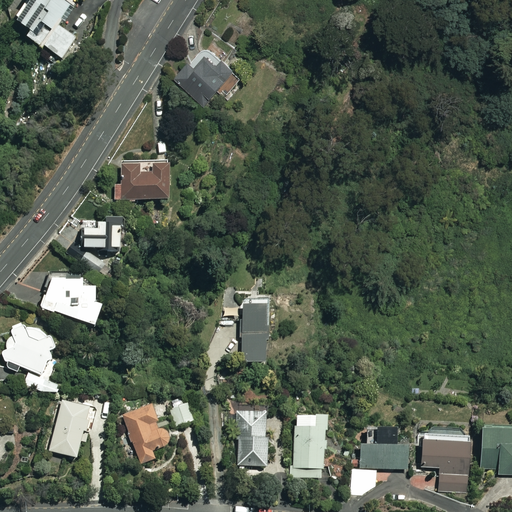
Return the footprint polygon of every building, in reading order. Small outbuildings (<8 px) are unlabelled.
[(32,0),(17,28),(34,37),(30,44),(66,63),(80,38),(62,29),(78,0),(32,0)] [(224,72),(208,58),(197,71),(191,66),(177,82),(211,112),(243,76),(231,65),(224,72)] [(170,205),(172,171),(156,170),(155,177),(143,176),(143,169),(124,168),(123,188),(116,188),(115,202),(170,205)] [(108,255),(123,255),(123,218),(107,218),(107,226),(81,226),(81,250),(108,255)] [(101,294),(87,294),(88,286),(56,285),(50,301),(48,300),(43,311),(100,332),(108,312),(100,309),(101,294)] [(272,296),(243,295),(243,310),(247,310),(246,324),(243,324),(242,342),(245,342),(244,366),(269,367),(272,296)] [(241,311),(225,308),(223,318),(239,320),(241,311)] [(16,365),(43,377),(46,371),(42,369),(52,363),(52,356),(60,349),(51,338),(48,341),(40,330),(27,330),(27,328),(14,328),(14,340),(9,345),(10,353),(4,353),(9,365),(16,365)] [(188,399),(164,406),(172,434),(196,426),(188,399)] [(90,446),(99,414),(67,405),(52,453),(80,461),(84,445),(90,446)] [(171,449),(155,406),(124,417),(144,469),(160,463),(157,455),(171,449)] [(268,468),(271,415),(241,413),(238,475),(260,476),(261,468),(268,468)] [(324,482),(330,423),(300,420),(294,479),(324,482)] [(408,474),(409,450),(403,450),(403,432),(370,431),(369,449),(361,449),(361,472),(408,474)] [(499,478),(511,479),(511,434),(485,433),(483,469),(500,470),(499,478)] [(198,435),(182,438),(190,472),(206,468),(198,435)] [(440,470),(439,493),(468,494),(468,471),(473,471),(474,446),(424,444),(423,469),(440,470)]
